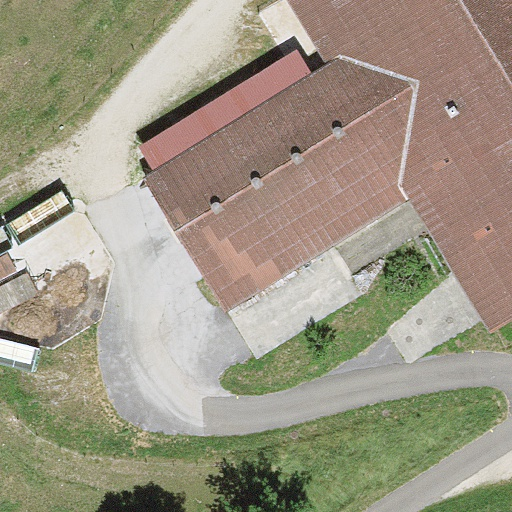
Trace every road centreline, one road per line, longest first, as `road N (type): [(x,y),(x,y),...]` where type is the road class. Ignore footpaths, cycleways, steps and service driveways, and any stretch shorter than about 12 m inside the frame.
road 1 (track): [(511,369),(374,386),(243,417),(189,401),(150,355),(139,270),(107,208),(100,135),(228,0)]
road 2 (track): [(511,429),(381,511)]
